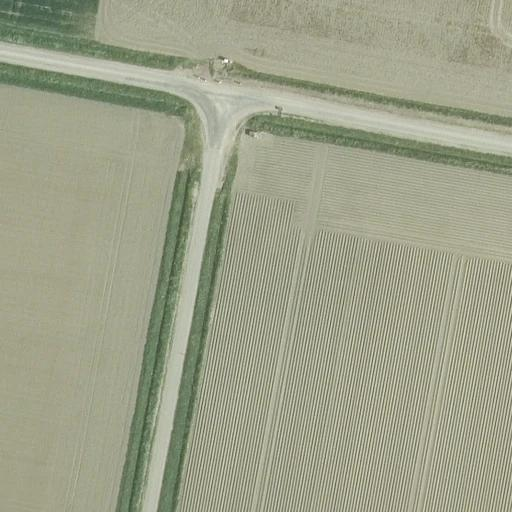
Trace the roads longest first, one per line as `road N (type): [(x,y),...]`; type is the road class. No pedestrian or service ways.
road 1 (unclassified): [(149,511),(224,92)]
road 2 (unclassified): [(511,144),(224,92)]
road 3 (unclassified): [(224,92),(0,51)]
